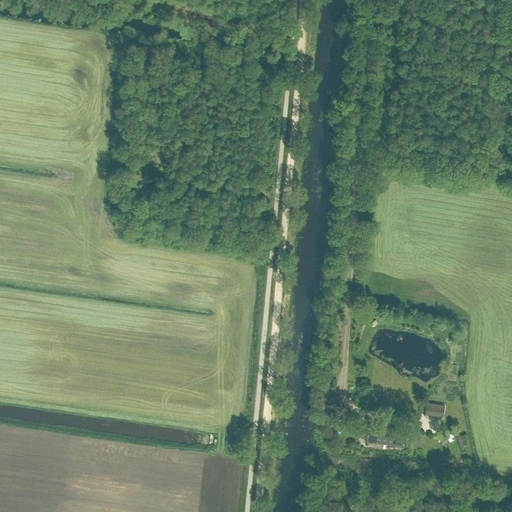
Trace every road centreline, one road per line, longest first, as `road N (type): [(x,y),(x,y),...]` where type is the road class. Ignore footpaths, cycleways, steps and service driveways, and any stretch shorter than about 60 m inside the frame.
road 1 (track): [(306,0),(258,511)]
road 2 (track): [(376,414),(350,405),(341,390),(374,0)]
road 3 (track): [(276,194),(115,173)]
